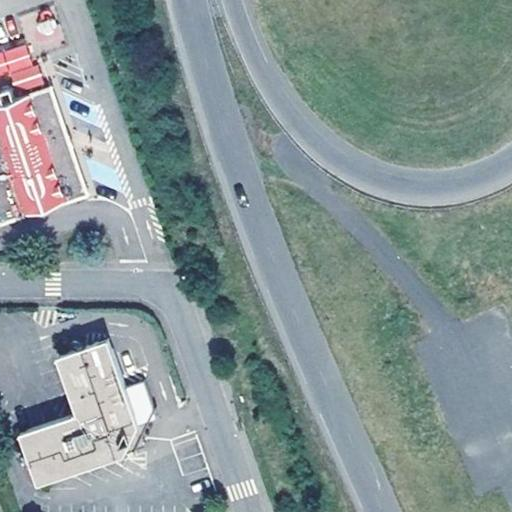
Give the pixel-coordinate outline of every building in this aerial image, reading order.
[(0,88),(5,101),(20,96),(16,83),(0,88)] [(0,222),(92,190),(73,143),(62,148),(58,136),(70,133),(52,84),(20,96),(5,101),(0,103),(0,222)] [(72,138),(70,133),(58,136),(62,148),(73,143),(72,138)] [(83,416),(29,437),(47,488),(128,460),(143,424),(139,413),(158,406),(151,386),(132,392),(115,344),(66,361),(83,416)] [(143,424),(128,460),(153,451),(143,424)]
